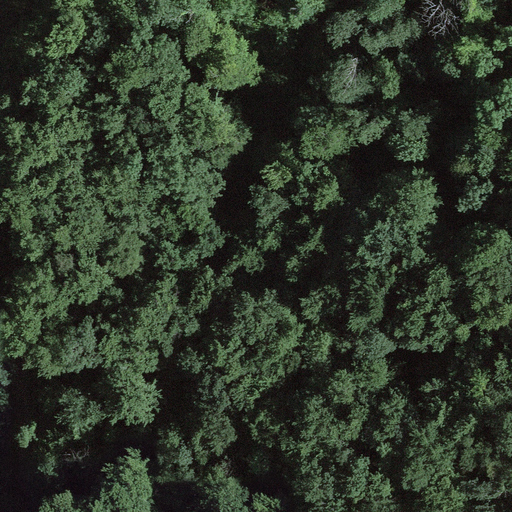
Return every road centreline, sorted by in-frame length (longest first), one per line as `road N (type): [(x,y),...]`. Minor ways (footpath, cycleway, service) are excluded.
road 1 (track): [(45,511),(0,191)]
road 2 (track): [(0,142),(68,0)]
